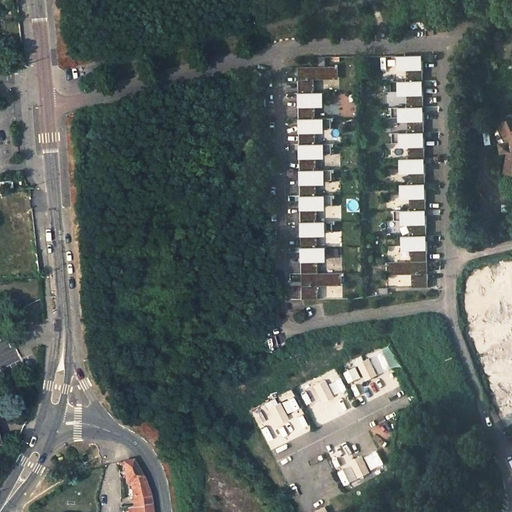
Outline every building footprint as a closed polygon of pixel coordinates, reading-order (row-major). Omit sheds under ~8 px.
[(423,55),(400,55),(400,69),(407,68),(407,81),(423,81),(423,68),(423,55)] [(318,67),(299,67),(299,79),(299,92),(315,92),(315,79),(339,78),(339,66),(325,67),(325,57),(318,57),(318,67)] [(252,73),(259,79),(263,74),(255,69),(252,73)] [(423,81),(407,81),(391,82),(391,92),(401,91),(401,94),(407,94),(408,107),(424,107),(423,93),(423,81)] [(315,92),(299,92),(299,103),(300,118),(316,118),(315,105),(322,105),(322,92),(315,92)] [(424,119),(424,107),(408,107),(392,107),(392,117),(401,117),(401,120),(408,120),(408,133),(424,132),(424,119)] [(332,118),(316,118),(300,118),(300,128),(300,144),(316,144),(316,131),(323,131),(323,128),(332,128),(332,118)] [(510,145),(507,170),(511,170),(511,119),(501,125),(510,145)] [(424,132),(408,133),(392,133),(393,143),(402,143),(402,145),(409,145),(409,158),(425,158),(425,142),(424,132)] [(316,144),(300,144),(300,153),(300,170),(317,170),(316,156),(323,156),(323,154),(332,154),(332,144),(316,144)] [(425,169),(425,158),(409,158),(402,159),(403,171),(409,171),(410,184),(426,184),(425,169)] [(332,170),(317,170),(300,170),(301,179),(301,196),(317,196),(317,183),(324,183),(324,180),(332,180),(332,170)] [(426,184),(410,184),(403,184),(403,197),(410,197),(410,210),(426,210),(426,194),(426,184)] [(0,195),(0,228),(8,227),(6,216),(4,216),(3,210),(2,196),(0,195)] [(317,196),(301,196),(301,202),(301,222),(318,222),(317,208),(324,208),(324,206),(333,205),(333,196),(317,196)] [(427,219),(426,210),(410,210),(395,210),(395,220),(404,220),(404,223),(411,223),(411,236),(427,235),(427,219)] [(333,221),(318,222),(301,222),(301,227),(302,247),(318,247),(318,234),(324,234),(324,232),(333,231),(333,221)] [(427,235),(411,236),(404,236),(405,248),(411,248),(412,262),(428,261),(427,244),(427,235)] [(318,247),(302,247),(302,254),(302,273),(318,273),(318,260),(325,259),(325,247),(318,247)] [(37,259),(17,262),(18,267),(19,278),(39,275),(37,259)] [(428,269),(428,261),(412,262),(388,262),(388,275),(412,274),(412,287),(428,287),(428,269)] [(18,267),(7,268),(8,278),(19,278),(18,267)] [(342,273),(318,273),(302,273),(302,278),(303,299),(319,299),(318,285),(343,285),(342,273)] [(22,307),(10,313),(14,320),(25,314),(22,307)] [(359,363),(363,371),(372,367),(368,359),(359,363)] [(377,376),(372,367),(363,371),(368,380),(377,376)] [(314,385),(318,394),(327,390),(323,381),(314,385)] [(331,398),(327,390),(318,394),(323,403),(331,398)] [(270,408),(274,416),(283,412),(279,403),(270,408)] [(287,421),(283,412),(274,416),(278,425),(287,421)] [(351,460),(356,469),(364,464),(360,456),(351,460)] [(124,460),(126,481),(131,480),(135,506),(130,507),(130,511),(152,511),(150,494),(143,473),(133,458),(124,460)] [(369,473),(364,464),(356,469),(360,477),(369,473)]
